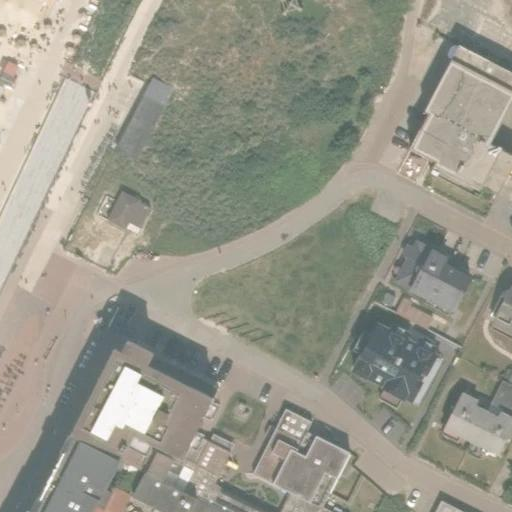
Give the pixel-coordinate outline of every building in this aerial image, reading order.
[(0,0),(43,19),(52,0),(0,0)] [(498,55),(511,60),(511,32),(509,31),(498,55)] [(431,175),(479,199),(485,187),(498,193),(511,166),(511,156),(488,144),(511,97),(511,73),(455,44),(419,113),(427,117),(408,152),(435,166),(431,175)] [(121,140),(143,151),(179,84),(157,72),(121,140)] [(140,229),(151,207),(122,192),(107,221),(125,230),(129,223),(140,229)] [(453,313),(472,278),(445,264),(448,258),(416,241),(395,282),(453,313)] [(511,336),(511,285),(511,286),(491,326),(511,336)] [(416,406),(444,359),(433,353),(437,346),(418,335),(414,342),(379,321),(350,370),(384,389),(379,398),(397,409),(403,399),(416,406)] [(222,384),(108,328),(58,431),(118,460),(144,473),(132,498),(160,511),(188,511),(196,498),(206,503),(201,511),(324,511),(352,455),(306,432),(311,422),(285,410),(253,475),(289,492),(278,511),(272,511),(214,484),(230,451),(197,435),(222,384)] [(443,430),(499,458),(511,431),(511,418),(507,416),(511,406),(511,387),(501,382),(490,405),(462,391),(443,430)] [(103,511),(94,507),(118,460),(58,431),(41,461),(14,511),(103,511)] [(470,511),(446,500),(439,511),(470,511)]
